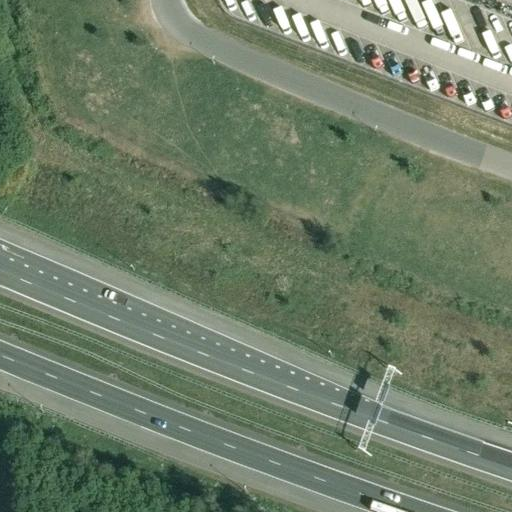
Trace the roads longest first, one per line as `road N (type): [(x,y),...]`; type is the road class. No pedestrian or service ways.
road 1 (motorway): [(511,462),(0,260)]
road 2 (motorway): [(0,357),(412,511)]
road 3 (unclassified): [(511,163),(188,42),(161,0)]
